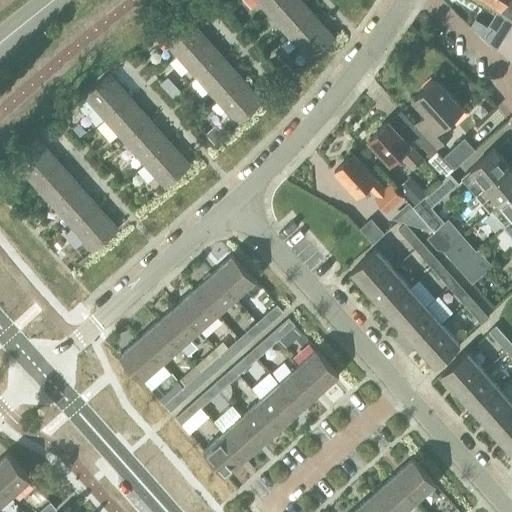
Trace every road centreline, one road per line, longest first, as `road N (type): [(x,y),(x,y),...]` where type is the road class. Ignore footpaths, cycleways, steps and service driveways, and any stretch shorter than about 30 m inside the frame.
road 1 (residential): [(236,206),(335,102),(405,0)]
road 2 (residential): [(42,371),(236,206)]
road 3 (residential): [(403,392),(236,206)]
road 4 (tertiary): [(167,511),(42,371)]
road 5 (residential): [(403,392),(265,511)]
road 6 (residential): [(510,511),(403,392)]
road 7 (residential): [(511,102),(489,56),(425,0)]
